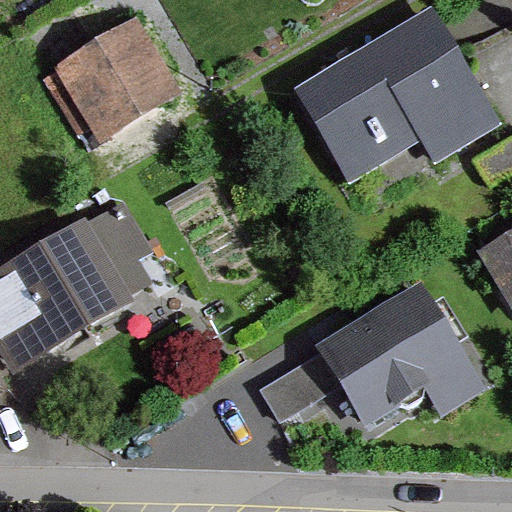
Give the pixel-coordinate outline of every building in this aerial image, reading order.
[(432,165),(490,130),(425,23),(297,99),(337,167),(369,147),(374,155),(385,149),(380,141),(408,125),(432,165)] [(100,139),(165,100),(126,35),(61,74),(73,93),(54,105),(75,140),(94,128),(100,139)] [(485,191),(511,174),(511,139),(469,166),(485,191)] [(3,286),(0,287),(0,351),(9,367),(40,349),(43,353),(118,308),(102,280),(141,257),(117,216),(52,254),(50,252),(26,266),(27,268),(2,284),(3,286)] [(511,240),(481,260),(511,310),(511,240)] [(432,296),(338,355),(383,426),(440,391),(454,413),(492,389),(432,296)]
